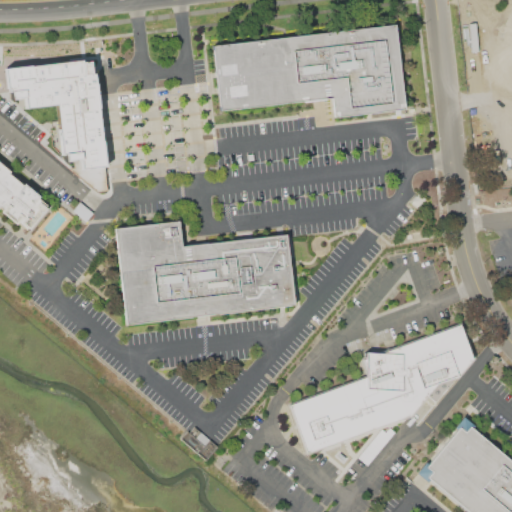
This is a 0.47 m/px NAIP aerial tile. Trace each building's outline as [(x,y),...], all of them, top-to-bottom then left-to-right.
[(212,45),(394,24),(404,109),(333,117),(331,98),(219,111),(212,45)] [(4,67),(7,101),(23,99),(24,109),(55,107),(60,162),(74,160),(77,189),(104,186),(93,59),(4,67)] [(0,165),(7,171),(7,172),(22,185),(24,183),(39,196),(37,199),(46,207),(28,228),(26,227),(25,229),(16,222),(15,224),(0,211),(2,210),(0,208),(0,165)] [(125,324),(114,227),(178,220),(181,246),(285,234),(293,304),(125,324)] [(435,402),(427,394),(409,415),(305,453),(288,405),(365,378),(364,359),(364,353),(379,354),(459,324),(471,358),(435,402)] [(417,473),(426,462),(428,464),(457,429),(454,428),(463,417),(474,426),(472,429),(511,462),(511,511),(467,511),(430,480),(428,482),(417,473)] [(204,460),(216,446),(192,426),(181,440),(204,460)]
